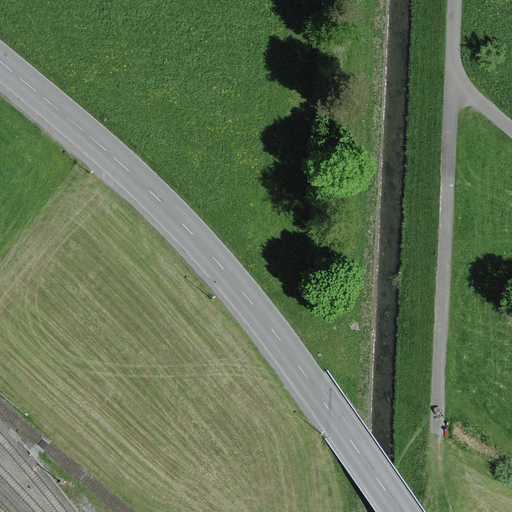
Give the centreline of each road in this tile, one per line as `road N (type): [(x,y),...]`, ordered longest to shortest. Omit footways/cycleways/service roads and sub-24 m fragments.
road 1 (unclassified): [(398,511),(318,398),(157,203),(0,68)]
road 2 (track): [(454,83),(437,421)]
